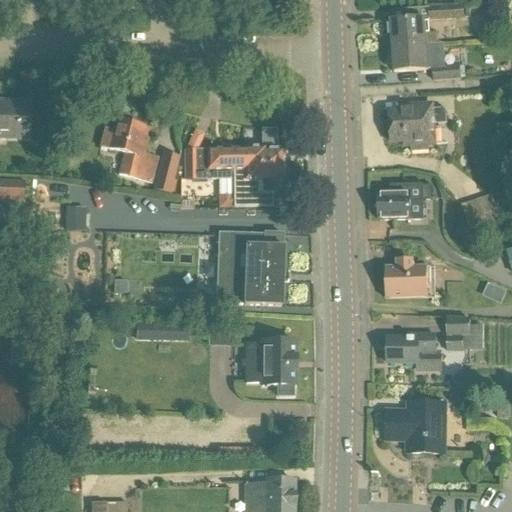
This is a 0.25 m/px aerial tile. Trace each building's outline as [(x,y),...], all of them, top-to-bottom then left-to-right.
[(463,8),(455,9),(429,10),(430,23),(456,21),(464,21),(463,8)] [(406,23),(391,24),(393,50),(427,47),(443,47),(443,44),(438,45),(437,35),(426,35),(425,22),(424,11),(405,12),(406,23)] [(204,50),(219,49),(219,38),(203,39),(204,50)] [(427,47),(393,50),(395,75),(429,73),(427,56),(443,56),(443,47),(427,47)] [(435,83),(460,82),(459,69),(434,70),(435,83)] [(0,140),(29,141),(30,103),(0,102),(0,140)] [(403,112),(390,113),(392,146),(405,145),(405,150),(410,149),(410,154),(429,153),(429,148),(436,148),(434,127),(447,126),(446,111),(433,112),(433,110),(424,111),(424,106),(403,107),(403,112)] [(99,150),(124,156),(118,177),(152,186),(159,160),(144,156),(149,140),(143,138),(145,130),(116,122),(113,133),(104,131),(99,150)] [(219,181),(219,210),(233,210),(273,209),(273,195),(262,195),(261,181),(283,180),(283,177),(285,175),(285,168),(282,166),(282,153),(263,153),(263,151),(196,152),(196,181),(219,181)] [(173,180),(179,156),(163,152),(153,191),(172,195),(176,181),(173,180)] [(196,152),(184,153),(183,153),(184,182),(196,181),(196,152)] [(503,182),(511,181),(511,161),(504,162),(503,182)] [(0,184),(0,204),(24,205),(25,185),(0,184)] [(410,196),(379,197),(380,224),(411,223),(411,222),(423,222),(422,197),(410,197),(410,196)] [(492,198),(462,208),(471,234),(500,224),(492,198)] [(192,202),(180,202),(180,211),(192,211),(192,202)] [(84,232),(84,210),(68,210),(67,232),(84,232)] [(217,235),(217,257),(245,258),(243,309),(281,310),(283,251),(282,251),(282,237),(217,235)] [(385,287),(385,300),(435,299),(434,269),(413,270),(413,263),(398,263),(398,270),(387,270),(388,287),(385,287)] [(447,320),(447,328),(448,354),(464,354),(463,340),(466,340),(466,338),(470,338),(470,319),(447,320)] [(188,324),(136,324),(136,342),(188,343),(188,324)] [(388,366),(419,366),(419,373),(442,373),(442,351),(435,351),(435,338),(403,338),(403,341),(388,341),(388,366)] [(294,346),(262,345),(262,349),(246,349),(246,385),(262,386),(262,389),(278,389),(278,399),(292,399),(293,389),(294,389),(294,373),(295,373),(295,361),(294,361),(294,346)] [(497,408),(510,408),(511,408),(511,395),(497,395),(496,407),(497,408)] [(444,456),(445,406),(409,406),(409,415),(387,415),(386,442),(408,443),(408,455),(444,456)] [(295,483),(265,483),(265,486),(245,485),(245,511),(294,511),(294,507),(295,507),(295,497),(295,483)]
